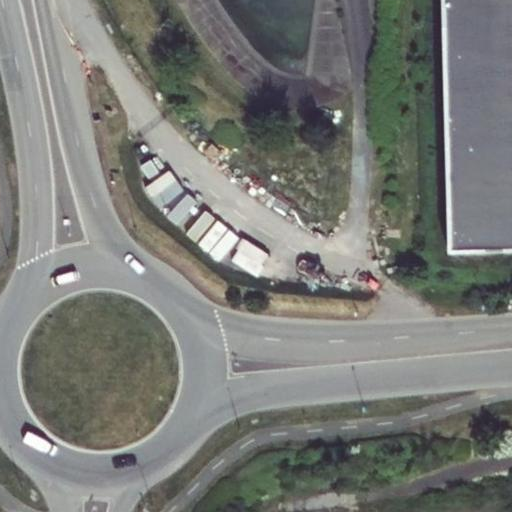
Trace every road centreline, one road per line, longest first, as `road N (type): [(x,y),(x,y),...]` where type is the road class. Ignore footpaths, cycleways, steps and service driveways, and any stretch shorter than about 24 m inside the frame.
road 1 (secondary): [(511,328),(279,341),(234,336),(182,313)]
road 2 (secondary): [(187,424),(268,394),(511,372)]
road 3 (secondary): [(2,0),(35,152),(39,236),(26,304)]
road 4 (secondary): [(145,282),(118,253),(93,204),(51,0)]
road 5 (secondary): [(145,282),(82,273),(26,304)]
road 6 (secondary): [(37,451),(84,472),(118,472),(150,460)]
